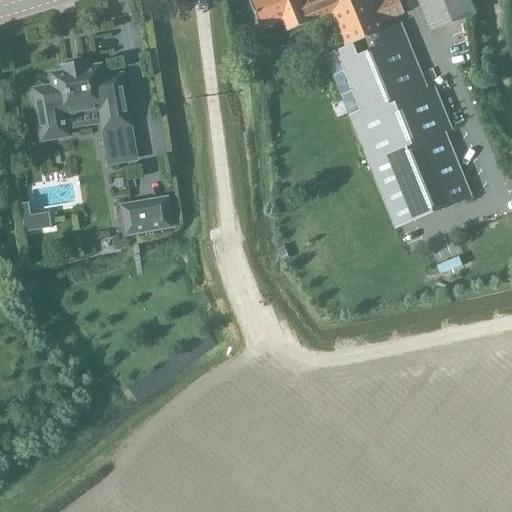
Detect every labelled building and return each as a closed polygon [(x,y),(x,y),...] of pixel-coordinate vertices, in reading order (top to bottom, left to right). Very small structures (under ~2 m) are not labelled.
[(329,5),(346,48),(386,31),(383,22),(405,13),(399,0),(387,0),(376,5),(373,0),(250,0),(249,0),(261,30),(284,21),(284,23),(329,5)] [(470,0),(419,0),(433,33),(477,16),(470,0)] [(346,48),(324,57),(395,228),(472,195),(445,131),(453,127),(436,87),(429,90),(401,24),(386,31),(346,48)] [(54,87),(35,91),(43,140),(81,133),(77,112),(102,108),(112,164),(136,160),(122,76),(102,79),(100,68),(88,70),(87,63),(63,67),(64,74),(52,76),(54,87)] [(165,201),(121,208),(126,236),(169,228),(165,201)] [(365,382),(357,391),(372,406),(381,397),(365,382)]
